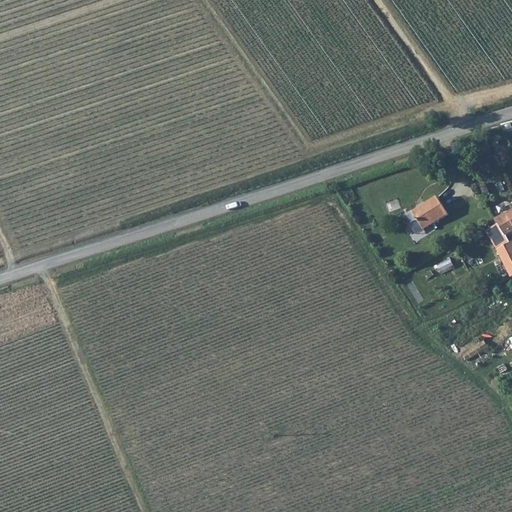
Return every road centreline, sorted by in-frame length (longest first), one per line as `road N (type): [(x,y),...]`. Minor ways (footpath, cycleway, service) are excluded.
road 1 (tertiary): [(0,279),(511,113)]
road 2 (track): [(144,511),(39,266)]
road 3 (track): [(379,0),(468,125)]
